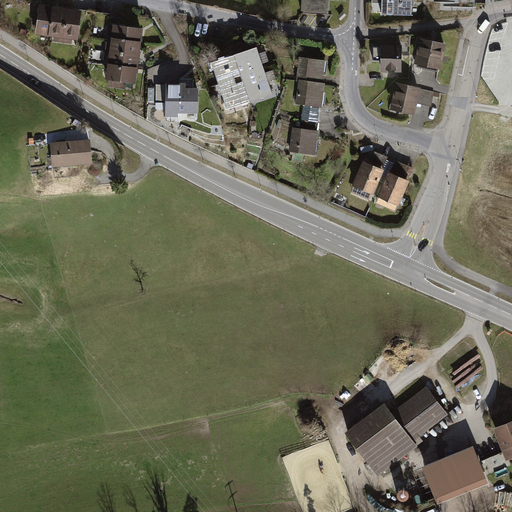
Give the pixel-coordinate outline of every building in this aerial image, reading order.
[(301,0),(301,11),(328,12),(328,0),(301,0)] [(411,0),(381,0),(381,12),(412,12),(411,0)] [(53,5),(39,3),(35,34),(49,36),(53,5)] [(67,7),(53,5),(49,36),(64,37),(67,7)] [(82,9),(67,7),(64,37),(78,39),(80,24),(82,10),(82,9)] [(111,14),(82,10),(80,24),(109,28),(111,14)] [(338,17),(341,20),(346,15),(343,12),(338,17)] [(143,28),(113,24),(111,37),(141,41),(143,28)] [(141,41),(111,37),(109,51),(139,56),(141,41)] [(225,41),(209,37),(206,50),(222,54),(225,41)] [(446,43),(420,37),(415,62),(440,68),(446,43)] [(402,44),(382,43),(381,70),(401,71),(402,44)] [(256,47),(235,54),(251,101),(272,93),(256,47)] [(139,56),(109,51),(107,64),(137,69),(139,56)] [(235,54),(212,62),(228,109),(251,101),(235,54)] [(324,61),(300,58),(297,81),(301,82),(321,85),(324,61)] [(137,69),(107,64),(105,78),(109,78),(107,86),(126,89),(127,81),(135,82),(137,69)] [(421,86),(396,81),(390,108),(415,114),(417,103),(420,89),(421,86)] [(186,82),(166,82),(166,84),(165,102),(165,116),(178,116),(178,112),(198,112),(199,87),(186,87),(186,82)] [(321,85),(301,82),(298,105),(303,105),(320,108),(321,108),(324,85),(321,85)] [(165,102),(166,84),(156,84),(156,102),(165,102)] [(434,92),(420,89),(417,103),(431,106),(434,92)] [(320,108),(303,105),(301,119),(318,122),(320,108)] [(318,130),(292,127),(290,150),(315,154),(318,130)] [(90,138),(50,142),(53,167),(93,163),(90,138)] [(364,161),(383,168),(388,157),(375,151),(367,152),(364,161)] [(396,160),(391,172),(408,179),(413,167),(396,160)] [(383,168),(364,161),(351,192),(371,200),(383,168)] [(391,172),(389,171),(376,203),(396,212),(409,180),(408,179),(391,172)] [(382,403),(343,433),(378,477),(423,441),(419,437),(448,415),(425,386),(391,414),(382,403)] [(503,452),(506,460),(511,457),(511,419),(493,427),(503,452)] [(473,445),(421,466),(437,503),(489,482),(486,476),(480,461),(473,445)] [(503,452),(480,461),(486,476),(509,468),(506,460),(503,452)] [(396,496),(398,498),(400,499),(402,500),(404,500),(406,499),(408,497),(409,495),(409,493),(409,491),(408,489),(406,488),(404,487),(402,487),(400,487),(398,488),(397,490),(396,492),(396,494),(396,496)]
